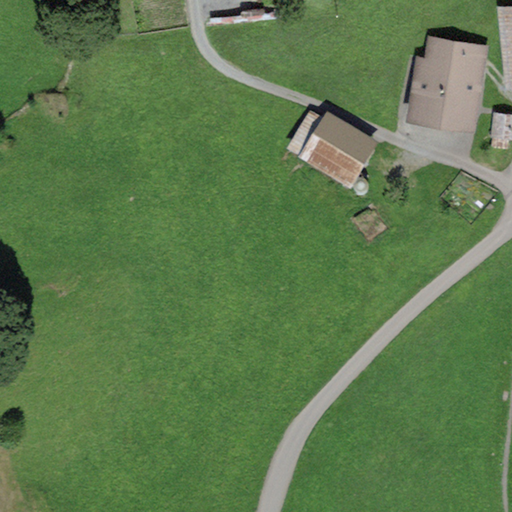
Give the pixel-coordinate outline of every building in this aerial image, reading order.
[(511,6),(502,7),(509,74),(511,74),(511,6)] [(467,116),(475,70),(462,67),(466,44),(431,38),(427,62),(421,61),(413,107),(467,116)] [(357,172),(349,168),(364,141),(327,120),(326,122),(311,113),(290,147),(350,184),(357,172)] [(496,114),(493,130),(509,132),(511,115),(496,114)] [(389,225),(371,200),(349,216),(367,241),(389,225)]
